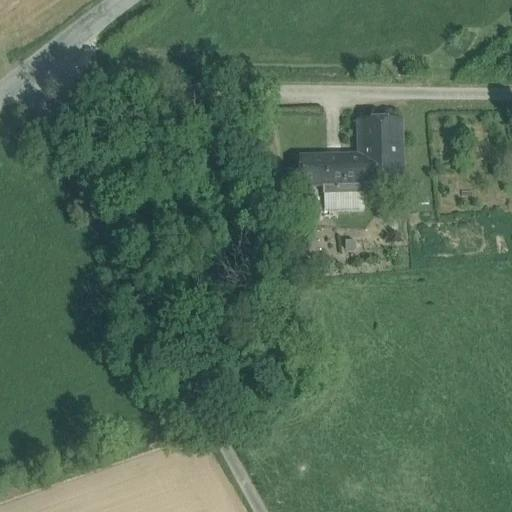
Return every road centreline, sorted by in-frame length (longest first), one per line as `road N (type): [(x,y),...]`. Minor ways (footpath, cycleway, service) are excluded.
road 1 (unclassified): [(261,511),(18,75)]
road 2 (unclassified): [(511,93),(74,87),(18,75)]
road 3 (unclassified): [(118,0),(18,75)]
